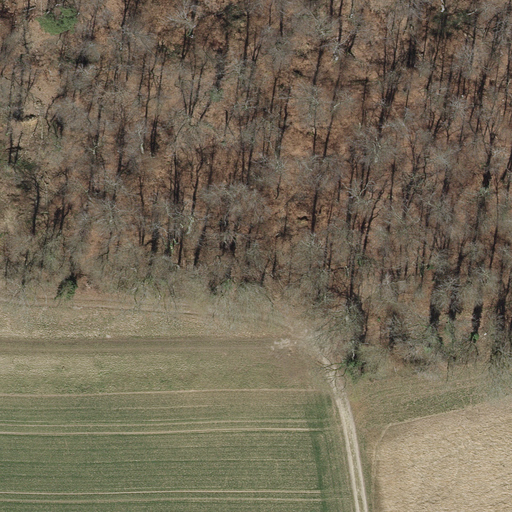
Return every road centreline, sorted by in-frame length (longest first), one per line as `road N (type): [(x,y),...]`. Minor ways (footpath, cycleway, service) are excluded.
road 1 (track): [(362,511),(334,364),(306,340),(234,321),(94,313),(0,289)]
road 2 (track): [(511,191),(383,281),(316,348),(511,301)]
road 3 (track): [(0,251),(75,208),(319,0)]
